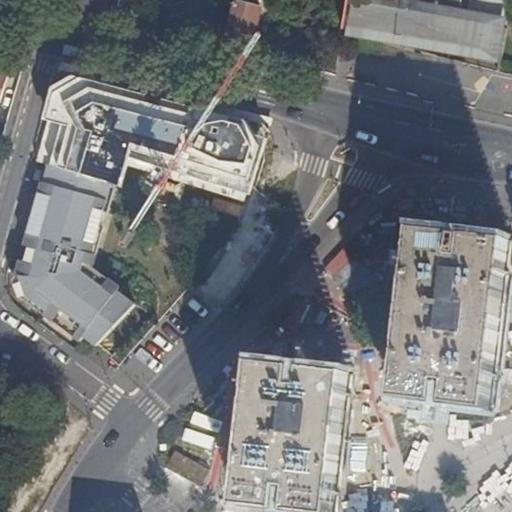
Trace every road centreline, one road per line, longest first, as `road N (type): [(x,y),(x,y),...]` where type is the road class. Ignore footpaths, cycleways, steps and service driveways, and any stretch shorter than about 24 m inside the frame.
road 1 (tertiary): [(137,420),(279,265)]
road 2 (secondary): [(356,106),(154,64)]
road 3 (residential): [(50,39),(0,226)]
road 4 (secondary): [(511,137),(356,106)]
road 5 (residential): [(0,345),(137,420)]
road 6 (tertiary): [(511,155),(361,122)]
road 7 (secondary): [(154,64),(294,114)]
